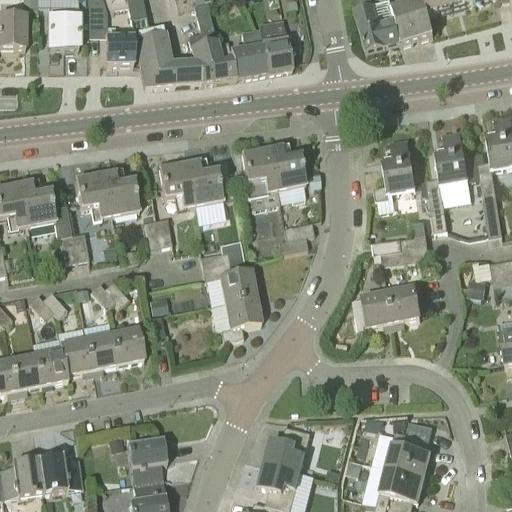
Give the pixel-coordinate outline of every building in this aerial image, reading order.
[(23,0),(23,17),(37,16),(37,0),(23,0)] [(40,0),(40,11),(81,12),(81,0),(40,0)] [(105,45),(107,19),(100,0),(86,0),(87,30),(87,36),(87,45),(105,45)] [(133,41),(144,95),(201,91),(194,68),(170,71),(161,36),(151,38),(142,0),(125,0),(126,2),(133,41)] [(168,0),(144,0),(147,15),(170,11),(168,0)] [(428,24),(421,0),(412,0),(415,8),(391,15),(395,29),(400,54),(434,43),(428,24)] [(511,0),(421,0),(428,24),(508,2),(511,14),(511,0)] [(235,87),(236,85),(231,70),(219,72),(205,8),(207,8),(193,11),(200,41),(188,44),(194,68),(201,91),(235,87)] [(261,51),(261,50),(259,43),(249,45),(250,55),(230,58),(229,48),(216,51),(212,33),(207,8),(205,8),(219,72),(231,70),(236,85),(266,81),(261,51)] [(400,54),(395,29),(380,33),(374,11),(354,16),(367,62),(387,58),(400,54)] [(78,24),(78,15),(49,15),(49,23),(48,57),(78,58),(78,24)] [(25,23),(25,21),(13,20),(12,23),(0,22),(0,55),(24,56),(26,23),(25,23)] [(261,51),(266,81),(292,77),(285,39),(273,41),(274,49),(261,50),(261,51)] [(132,74),(132,45),(105,44),(106,73),(132,74)] [(476,170),(478,186),(481,205),(495,202),(491,178),(511,175),(511,139),(510,125),(510,126),(510,124),(492,128),(493,129),(494,139),(485,141),(486,147),(483,147),(487,168),(476,170)] [(478,186),(476,170),(464,172),(459,141),(460,141),(460,140),(442,143),(442,144),(444,155),(435,156),(436,162),(433,163),(437,183),(425,186),(427,196),(431,222),(434,239),(447,236),(445,219),(443,213),(470,209),(467,188),(478,186)] [(427,196),(425,186),(414,188),(408,149),(390,151),(391,163),(383,165),(383,171),(381,171),(384,191),(373,194),(374,207),(386,206),(386,203),(427,196)] [(276,200),(278,210),(306,205),(304,194),(298,166),(282,168),(280,156),(268,158),(276,200)] [(251,216),(278,210),(276,200),(268,158),(240,163),(240,164),(241,164),(245,192),(244,192),(247,207),(249,207),(251,216)] [(186,173),(194,216),(223,210),(222,209),(216,180),(199,183),(197,171),(186,173)] [(181,219),(194,216),(186,173),(157,178),(157,179),(158,179),(163,207),(162,207),(162,209),(180,205),(182,216),(180,216),(181,219)] [(103,183),(111,226),(140,220),(140,219),(139,219),(133,191),(116,193),(114,181),(103,183)] [(318,181),(307,182),(308,194),(319,194),(318,181)] [(98,229),(111,226),(103,183),(74,188),(74,189),(75,189),(80,217),(79,217),(79,219),(97,216),(99,226),(97,227),(98,229)] [(19,193),(27,237),(54,231),(56,245),(70,243),(66,212),(52,214),(50,201),(33,204),(31,192),(31,191),(19,193)] [(14,239),(27,237),(19,193),(0,196),(0,228),(13,226),(15,237),(14,237),(14,239)] [(154,228),(159,254),(171,252),(166,226),(154,228)] [(147,256),(159,254),(154,228),(142,230),(147,256)] [(415,244),(425,243),(423,229),(414,231),(415,244)] [(286,247),(304,244),(313,242),(311,230),(284,236),(286,247)] [(72,244),(76,270),(88,267),(83,242),(72,244)] [(397,260),(427,256),(425,243),(415,244),(396,247),(397,260)] [(64,272),(76,270),(72,244),(59,246),(64,272)] [(304,244),(286,247),(278,249),(281,261),(307,256),(304,244)] [(381,261),(397,260),(396,247),(373,250),(373,257),(374,262),(381,261)] [(202,277),(228,272),(228,270),(241,267),(238,248),(220,251),(222,261),(200,265),(202,277)] [(102,254),(104,267),(116,265),(113,252),(102,254)] [(397,260),(381,261),(383,273),(429,267),(427,256),(397,260)] [(493,294),(501,292),(511,290),(511,266),(490,271),(493,294)] [(224,312),(255,306),(250,280),(231,283),(228,272),(202,277),(205,289),(219,286),(224,312)] [(481,305),(485,288),(469,285),(465,301),(481,305)] [(104,297),(115,308),(120,314),(128,306),(112,289),(104,297)] [(511,290),(501,292),(503,304),(511,302),(511,290)] [(115,308),(104,297),(99,291),(90,299),(106,316),(115,308)] [(87,295),(75,297),(76,307),(88,305),(87,295)] [(388,303),(394,331),(420,327),(414,296),(388,301),(388,303)] [(42,307),(53,320),(58,325),(66,317),(50,300),(42,307)] [(368,336),(394,331),(388,303),(388,301),(362,305),(368,336)] [(53,320),(42,307),(37,302),(29,310),(45,327),(53,320)] [(167,317),(165,303),(148,306),(151,320),(167,317)] [(15,306),(15,314),(24,313),(23,305),(15,306)] [(255,306),(224,312),(229,337),(221,339),(223,349),(243,345),(241,335),(260,332),(255,306)] [(0,332),(3,335),(11,327),(0,314),(0,332)] [(154,348),(165,346),(161,323),(149,325),(154,348)] [(504,373),(511,372),(511,326),(497,329),(504,373)] [(117,372),(110,341),(108,329),(83,334),(85,346),(92,377),(117,372)] [(110,341),(117,372),(143,367),(137,336),(110,341)] [(66,382),(92,377),(85,346),(58,351),(60,358),(61,358),(66,382)] [(347,350),(336,349),(335,356),(346,357),(347,350)] [(67,389),(66,382),(61,358),(60,358),(35,363),(41,394),(67,389)] [(16,399),(41,394),(35,363),(9,367),(16,399)] [(0,401),(16,399),(9,367),(0,369),(0,401)] [(385,476),(424,485),(429,462),(402,455),(405,442),(428,448),(432,434),(406,428),(403,442),(395,439),(391,451),(390,451),(385,476)] [(264,470),(300,480),(310,440),(285,434),(281,450),(269,447),(264,470)] [(112,457),(124,456),(122,443),(110,445),(112,457)] [(132,493),(164,489),(162,473),(166,472),(163,447),(127,452),(132,493)] [(36,466),(41,501),(82,496),(79,466),(63,468),(62,462),(36,466)] [(0,499),(1,506),(41,501),(36,466),(12,469),(13,476),(0,477),(0,499)] [(345,478),(357,481),(360,469),(348,466),(345,478)] [(292,511),(300,482),(300,480),(264,470),(258,493),(270,496),(265,511),(292,511)] [(337,488),(339,478),(330,476),(327,485),(337,488)] [(418,510),(424,485),(385,476),(376,511),(387,511),(390,503),(418,510)] [(166,511),(164,489),(132,493),(134,508),(129,509),(129,511),(166,511)]
